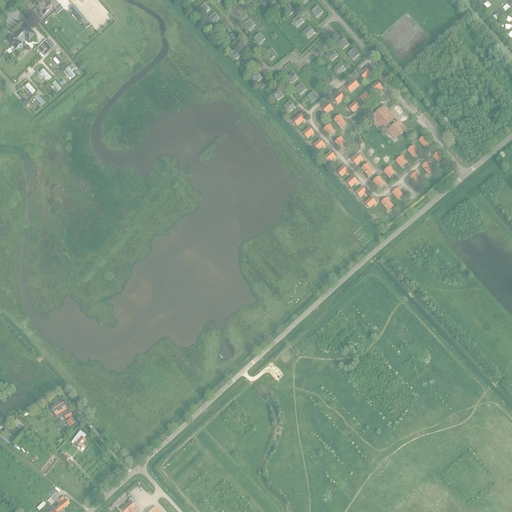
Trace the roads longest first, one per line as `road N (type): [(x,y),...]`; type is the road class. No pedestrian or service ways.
road 1 (unclassified): [(138,466),(511,136)]
road 2 (track): [(481,396),(382,450),(307,388),(254,378),(160,465),(197,511)]
road 3 (track): [(369,59),(312,109),(311,121),(377,195),(423,161),(441,145),(373,68)]
